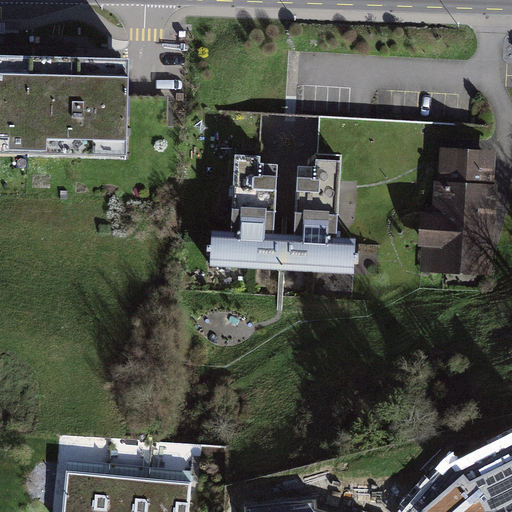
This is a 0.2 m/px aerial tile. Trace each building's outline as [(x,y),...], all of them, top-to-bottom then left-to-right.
[(0,150),(126,153),(128,61),(0,60),(0,150)] [(211,258),(356,265),(357,232),(337,231),(340,154),(299,152),(295,229),(274,228),(278,151),(235,149),(232,226),(213,225),(211,258)] [(418,265),(489,268),(494,154),(437,152),(434,215),(420,214),(418,265)] [(511,511),(511,442),(459,470),(451,461),(406,511),(511,511)] [(185,511),(187,485),(55,474),(52,511),(185,511)] [(317,511),(315,511),(314,501),(244,507),(244,511),(317,511)]
